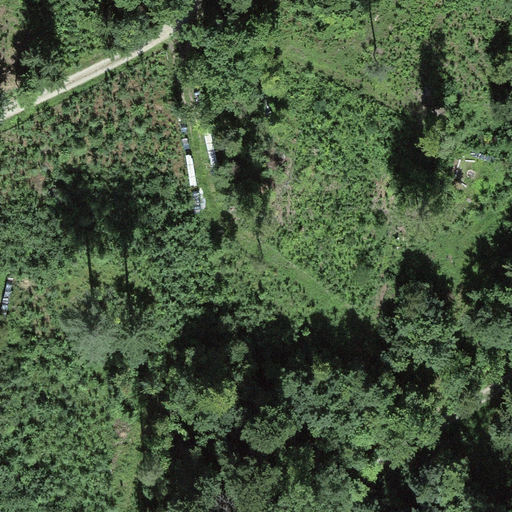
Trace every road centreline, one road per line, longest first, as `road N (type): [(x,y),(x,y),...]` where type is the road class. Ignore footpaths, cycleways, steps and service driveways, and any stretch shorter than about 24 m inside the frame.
road 1 (track): [(196,0),(160,42),(0,113)]
road 2 (track): [(511,379),(404,449),(329,511)]
